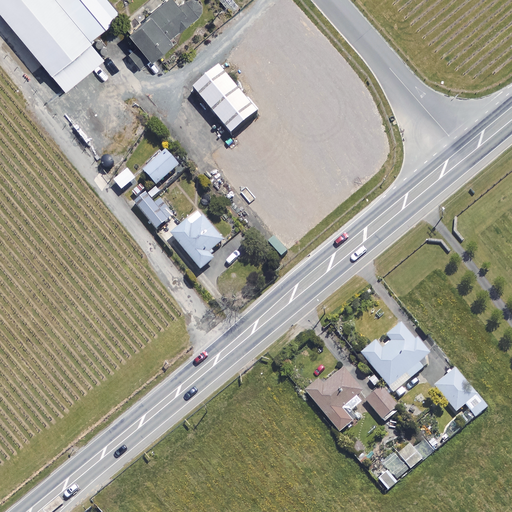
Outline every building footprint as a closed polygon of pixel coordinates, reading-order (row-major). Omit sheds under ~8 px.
[(0,0),(0,11),(55,77),(121,22),(102,0),(0,0)] [(184,0),(177,6),(172,0),(168,0),(127,34),(137,46),(127,54),(139,68),(170,42),(168,40),(198,15),(201,11),(201,7),(200,2),(197,0),(184,0)] [(258,115),(220,68),(194,90),(232,137),(258,115)] [(180,166),(167,152),(144,172),(157,187),(180,166)] [(136,181),(128,171),(114,182),(123,192),(136,181)] [(156,207),(147,196),(136,205),(157,230),(173,217),(161,203),(156,207)] [(224,243),(200,213),(172,235),(201,272),(215,261),(210,254),(224,243)] [(362,355),(399,399),(406,393),(402,388),(423,370),(419,365),(430,355),(419,342),(416,344),(401,325),(388,337),(392,343),(386,348),(380,340),(362,355)] [(364,393),(345,370),(324,388),(319,382),(307,392),(341,434),(359,419),(349,406),(364,393)] [(488,407),(455,370),(435,388),(457,413),(465,407),(475,419),(488,407)] [(400,410),(381,389),(367,401),(385,423),(400,410)] [(423,460),(409,445),(398,455),(411,470),(423,460)] [(397,484),(388,473),(379,480),(388,491),(397,484)]
